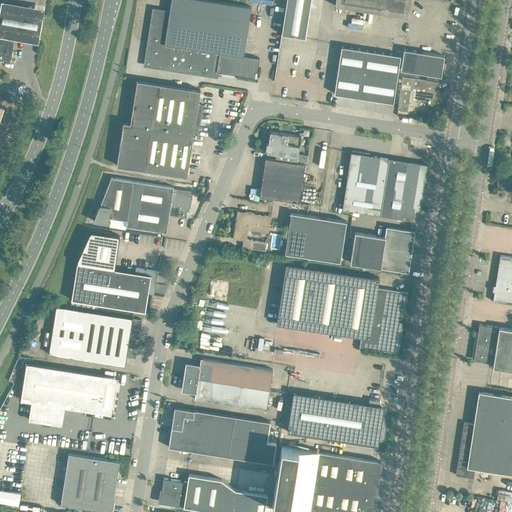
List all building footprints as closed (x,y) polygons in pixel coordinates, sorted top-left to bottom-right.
[(244,55),(251,7),(210,0),(171,0),(170,11),(154,9),(145,64),(216,75),(217,71),(256,78),(259,58),(244,55)] [(287,0),(282,33),(305,37),(311,0),(287,0)] [(335,0),(334,6),(407,17),(409,0),(335,0)] [(0,35),(0,36),(1,35),(7,36),(10,38),(39,43),(44,8),(1,2),(0,8),(0,35)] [(0,58),(11,61),(14,41),(10,38),(7,36),(1,35),(0,36),(0,35),(0,58)] [(341,46),(334,93),(393,102),(401,55),(341,46)] [(404,48),(401,69),(442,75),(445,54),(404,48)] [(438,94),(437,94),(439,82),(403,76),(398,107),(407,109),(408,103),(417,105),(418,99),(428,101),(428,104),(436,106),(438,94)] [(197,133),(201,104),(203,105),(203,103),(198,103),(200,89),(137,79),(130,122),(123,121),(120,141),(116,140),(115,148),(119,148),(117,165),(187,176),(194,134),(198,135),(198,133),(197,133)] [(298,158),(301,135),(283,132),(280,131),(280,132),(271,131),(269,142),(270,142),(269,148),(268,148),(267,153),(276,155),(275,159),(297,162),(298,158)] [(380,215),(389,157),(351,151),(342,209),(380,215)] [(266,157),(260,195),(299,202),(306,164),(297,162),(275,159),(266,157)] [(418,221),(427,164),(427,163),(389,157),(380,215),(418,221)] [(186,216),(187,206),(188,206),(189,206),(190,206),(190,205),(191,205),(191,204),(193,190),(174,187),(111,177),(101,204),(100,204),(94,220),(108,223),(109,217),(127,220),(126,226),(167,232),(170,214),(186,216)] [(268,231),(271,215),(238,211),(237,219),(236,219),(236,220),(234,237),(244,239),(243,246),(266,249),(267,241),(246,238),(248,228),(268,231)] [(340,261),(347,220),(291,212),(285,252),(340,261)] [(408,272),(414,234),(415,231),(387,226),(385,236),(355,231),(350,262),(380,267),(408,272)] [(78,262),(72,299),(145,311),(148,292),(148,290),(154,291),(158,271),(136,267),(135,272),(133,271),(115,269),(120,235),(92,230),(79,258),(79,263),(78,262)] [(511,256),(500,255),(493,301),(511,303),(511,256)] [(404,312),(408,292),(378,287),(379,277),(286,263),(277,323),(362,336),(360,346),(398,352),(403,321),(401,321),(402,312),(404,312)] [(136,358),(142,319),(57,305),(49,353),(125,365),(126,356),(136,358)] [(478,333),(474,357),(489,360),(494,361),(493,367),(511,369),(511,328),(495,326),(479,323),(478,333)] [(270,389),(273,368),(201,357),(200,363),(195,362),(186,361),(186,363),(184,375),(182,375),(270,389)] [(111,413),(116,377),(117,377),(27,363),(21,399),(32,401),(29,419),(62,424),(64,406),(111,413)] [(267,409),(270,389),(182,375),(182,376),(184,376),(182,388),(182,390),(196,392),(195,398),(267,409)] [(511,473),(511,395),(479,390),(474,423),(464,421),(456,474),(474,477),(475,467),(511,473)] [(386,427),(383,414),(380,399),(370,398),(369,403),(294,391),(287,430),(378,445),(379,440),(384,440),(386,427)] [(273,462),(276,442),(267,441),(270,421),(175,406),(174,414),(173,414),(172,416),(173,416),(168,446),(273,462)] [(374,490),(379,462),(381,462),(381,461),(319,451),(282,445),(277,475),(374,490)] [(112,511),(118,472),(120,460),(69,452),(61,504),(112,511)] [(236,489),(220,478),(188,473),(187,481),(164,477),(160,500),(184,503),(183,506),(224,511),(264,511),(267,494),(236,489)] [(370,511),(374,490),(277,475),(272,505),(314,511),(370,511)] [(0,488),(0,500),(19,504),(21,492),(0,488)]
